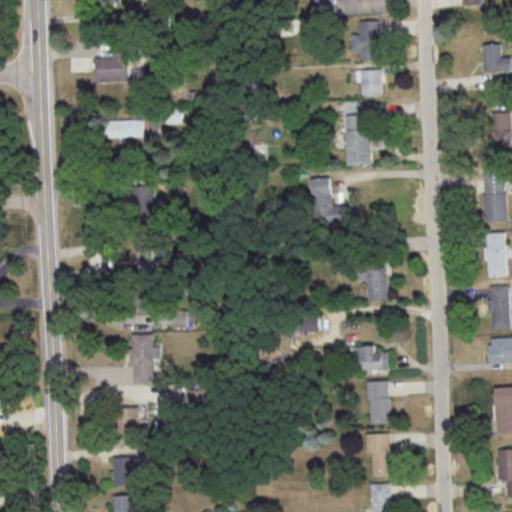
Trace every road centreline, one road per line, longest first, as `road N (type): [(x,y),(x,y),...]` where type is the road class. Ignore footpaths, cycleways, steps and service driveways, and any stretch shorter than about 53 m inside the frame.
road 1 (tertiary): [(60,511),(36,0)]
road 2 (residential): [(444,511),(422,0)]
